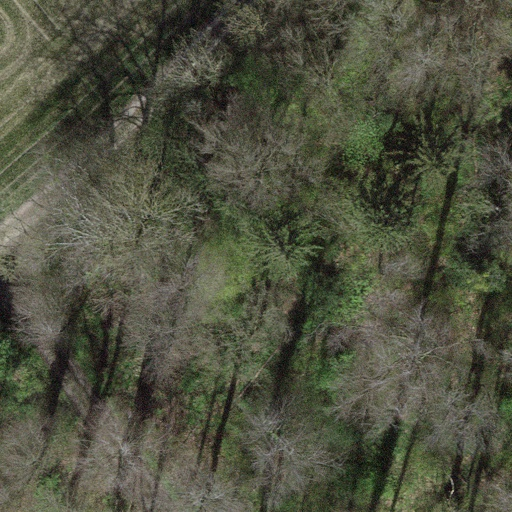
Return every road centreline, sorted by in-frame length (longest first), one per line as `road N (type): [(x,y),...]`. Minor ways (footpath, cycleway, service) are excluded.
road 1 (track): [(0,212),(214,0)]
road 2 (track): [(0,269),(167,511)]
